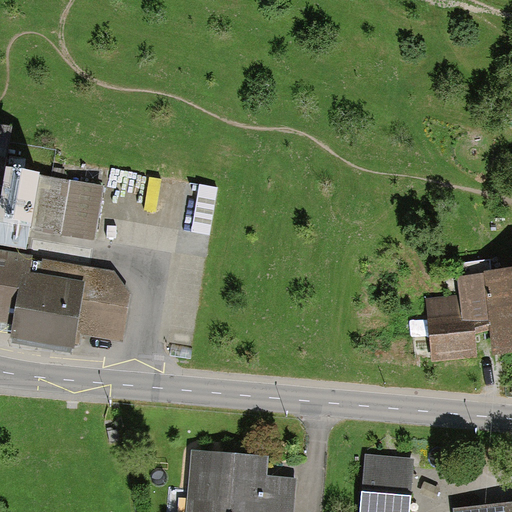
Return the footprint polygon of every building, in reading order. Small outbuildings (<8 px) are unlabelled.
[(16,131),(0,128),(0,227),(95,244),(105,189),(8,171),(16,131)] [(192,227),(202,182),(184,178),(175,223),(192,227)] [(204,180),(195,228),(213,231),(223,184),(204,180)] [(34,257),(0,251),(0,323),(15,326),(14,344),(75,354),(78,337),(125,345),(134,294),(115,271),(34,260),(34,257)] [(511,355),(511,273),(457,281),(461,314),(429,317),(429,322),(416,323),(419,364),(433,363),(433,367),(480,360),(478,337),(491,335),(495,358),(511,355)] [(270,460),(193,454),(188,511),(296,511),(299,481),(268,478),(270,460)] [(365,456),(360,511),(411,511),(416,460),(365,456)]
